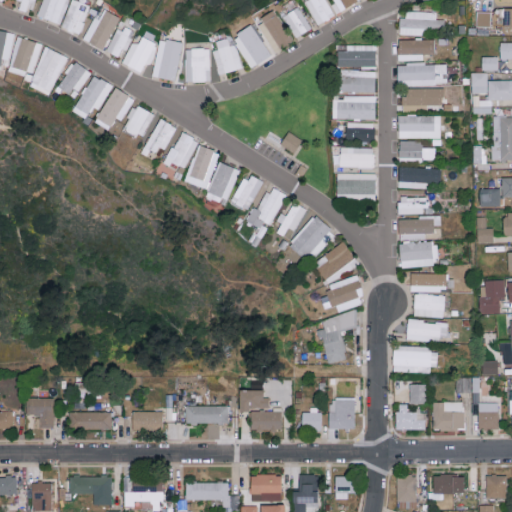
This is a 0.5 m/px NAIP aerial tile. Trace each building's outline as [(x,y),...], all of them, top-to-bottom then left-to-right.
[(35,0),(17,0),(21,1),(19,8),(32,12),(35,0)] [(42,0),(36,16),(57,24),(65,0),(42,0)] [(79,34),(91,5),(77,0),(71,0),(61,27),(79,34)] [(305,0),(304,1),(316,24),(334,16),(326,0),(305,0)] [(333,0),(340,11),(358,0),(357,0),(333,0)] [(311,28),(298,6),(282,16),(295,38),(311,28)] [(119,15),(99,7),(85,41),(105,49),(119,15)] [(511,26),(511,7),(500,8),(500,27),(511,26)] [(278,48),(290,43),(274,10),(262,16),(278,48)] [(399,32),(444,34),(445,19),(437,18),(437,11),(406,10),(406,17),(400,17),(399,32)] [(490,11),(476,11),(476,26),(490,26),(490,11)] [(252,67),(271,55),(251,24),(232,36),(252,67)] [(130,41),(134,31),(117,25),(107,51),(119,56),(125,39),(130,41)] [(14,33),(0,30),(0,67),(2,58),(9,60),(14,33)] [(9,65),(33,73),(42,44),(18,36),(9,65)] [(132,41),(122,63),(141,71),(145,62),(148,64),(158,43),(142,36),(138,44),(132,41)] [(183,42),(160,38),(152,76),(175,81),(183,42)] [(218,49),(212,50),(218,74),(242,68),(236,44),(230,46),(228,38),(215,41),(218,49)] [(434,38),(399,39),(399,60),(423,59),(423,54),(434,54),(434,38)] [(511,41),(500,42),(500,59),(511,58),(511,41)] [(376,66),(377,44),(347,44),(346,50),(338,49),(337,65),(376,66)] [(28,85),(49,95),(67,57),(46,47),(28,85)] [(185,48),(186,82),(206,81),(206,69),(210,69),(209,48),(185,48)] [(497,56),(481,56),(482,70),(498,69),(497,56)] [(78,91),(91,72),(75,60),(54,90),(66,98),(73,88),(78,91)] [(397,63),(398,85),(447,83),(446,62),(397,63)] [(375,92),(376,70),(339,69),(339,91),(375,92)] [(487,72),(471,72),(472,93),(488,92),(487,72)] [(74,112),(86,118),(92,106),(100,110),(112,84),(91,74),(74,112)] [(511,79),(487,80),(487,97),(473,97),(473,112),(492,112),(491,99),(511,98),(511,79)] [(116,117),(122,120),(134,98),(113,87),(95,122),(109,129),(116,117)] [(428,110),(428,104),(443,104),(443,87),(402,88),(402,111),(428,110)] [(376,95),(343,95),(343,99),(332,99),(332,118),(375,118),(376,95)] [(153,114),(134,105),(123,128),(142,138),(153,114)] [(441,115),(398,115),(398,137),(440,138),(441,115)] [(511,159),(511,115),(492,116),(493,160),(511,159)] [(145,147),(159,155),(175,126),(161,118),(145,147)] [(375,122),(346,121),(346,139),(374,140),(375,122)] [(184,169),(198,139),(179,131),(166,161),(184,169)] [(303,140),(288,131),(280,144),(294,153),(303,140)] [(399,157),(435,158),(435,147),(421,147),(421,140),(399,140),(399,157)] [(198,185),(199,180),(208,183),(218,152),(197,145),(185,181),(198,185)] [(340,166),(373,167),(374,147),(340,146),(340,166)] [(207,191),(227,199),(240,170),(220,161),(207,191)] [(398,187),(428,188),(428,181),(440,181),(440,167),(399,166),(398,187)] [(263,181),(247,172),(232,201),(248,210),(263,181)] [(336,198),(375,199),(376,173),(337,172),(336,198)] [(489,196),(511,196),(511,176),(501,177),(501,188),(489,187),(489,196)] [(426,196),(398,196),(398,213),(426,213),(426,196)] [(274,231),(283,236),(288,227),(294,230),(306,209),(294,202),(286,216),(283,214),(274,231)] [(335,233),(315,215),(288,243),(308,262),(335,233)] [(493,241),(493,227),(486,227),(486,217),(477,217),(477,242),(493,241)] [(400,243),(400,266),(438,265),(437,241),(400,243)] [(358,265),(344,242),(313,260),(326,283),(358,265)] [(411,290),(447,291),(447,273),(411,272),(411,290)] [(326,285),(334,312),(361,304),(359,295),(363,294),(358,276),(326,285)] [(481,313),(499,312),(499,299),(505,299),(504,279),(480,280),(481,313)] [(414,316),(444,317),(445,295),(415,294),(414,316)] [(322,318),(324,328),(319,329),(327,363),(347,358),(340,331),(358,326),(353,310),(322,318)] [(448,322),(408,319),(406,338),(439,341),(440,333),(447,333),(448,322)] [(503,365),(511,364),(511,321),(510,322),(511,342),(502,342),(503,365)] [(392,371),(430,373),(430,366),(437,367),(438,348),(393,346),(392,371)] [(497,361),(482,360),(482,374),(497,374),(497,361)] [(478,377),(456,377),(456,389),(478,389),(478,377)] [(427,403),(427,383),(410,383),(409,403),(427,403)] [(239,412),(250,412),(250,407),(269,408),(269,397),(263,397),(263,390),(239,390),(239,412)] [(329,428),(353,429),(353,398),(329,397),(329,428)] [(464,429),(463,401),(432,402),(433,430),(464,429)] [(498,428),(498,402),(478,402),(478,428),(498,428)] [(396,429),(425,429),(425,412),(407,412),(407,404),(396,404),(396,429)] [(186,423),(228,423),(228,406),(186,405),(186,423)] [(0,411),(0,427),(13,427),(12,411),(0,411)] [(112,428),(111,411),(69,412),(69,429),(112,428)] [(132,411),(132,429),(163,430),(163,411),(132,411)] [(250,430),(281,431),(281,411),(251,411),(250,430)] [(322,429),(321,412),(302,413),(302,430),(322,429)] [(293,489),(293,511),(306,511),(306,505),(316,505),(316,472),(298,472),(299,489),(293,489)] [(261,499),(281,500),(281,474),(251,473),(250,492),(261,493),(261,499)] [(416,473),(396,473),(396,499),(415,500),(416,473)] [(0,493),(17,493),(17,488),(27,487),(26,474),(0,475),(0,493)] [(335,497),(348,497),(347,491),(355,491),(354,474),(335,474),(335,497)] [(433,474),(433,491),(464,491),(464,474),(433,474)] [(507,496),(506,474),(486,474),(486,497),(507,496)] [(93,503),(112,503),(111,475),(69,476),(69,492),(93,492),(93,503)] [(162,508),(161,476),(123,477),(124,505),(134,505),(134,500),(140,500),(140,509),(162,508)] [(32,481),(32,509),(51,510),(51,481),(32,481)] [(229,481),(185,481),(185,498),(222,498),(222,508),(237,508),(237,494),(228,494),(229,481)] [(260,504),(260,511),(285,511),(285,503),(260,504)] [(493,511),(493,504),(479,503),(479,511),(493,511)]
